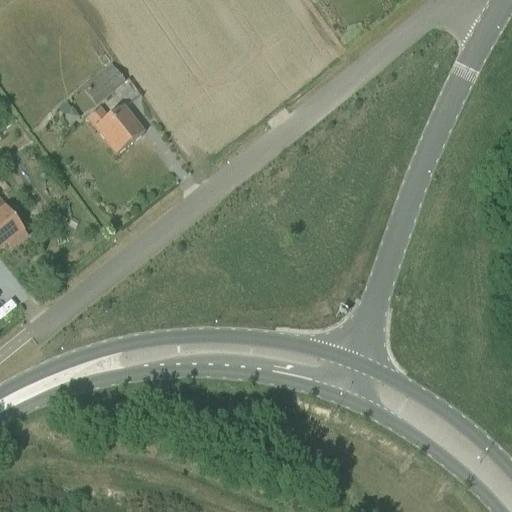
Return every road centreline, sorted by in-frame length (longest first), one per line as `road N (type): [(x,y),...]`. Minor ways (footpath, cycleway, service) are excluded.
road 1 (unclassified): [(38,329),(425,17),(495,26)]
road 2 (tertiary): [(495,26),(462,76),(407,204),(350,364)]
road 3 (tertiary): [(350,364),(262,342),(161,341),(109,349),(0,395)]
road 4 (tertiary): [(0,416),(71,388),(174,372),(224,373),(339,400)]
road 5 (tertiary): [(511,475),(435,405),(350,364)]
road 6 (tertiary): [(339,400),(447,464),(496,511)]
